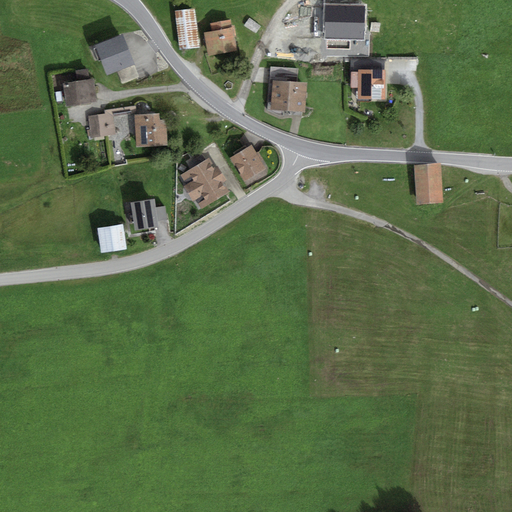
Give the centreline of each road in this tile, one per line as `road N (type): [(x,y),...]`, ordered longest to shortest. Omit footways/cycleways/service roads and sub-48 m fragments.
road 1 (residential): [(0,280),(81,273),(162,252),(279,181),(302,147)]
road 2 (track): [(511,304),(413,239),(299,198),(279,181)]
road 3 (tertiary): [(126,0),(198,87),(302,147)]
road 4 (tertiary): [(302,147),(511,163)]
road 5 (track): [(235,115),(269,28),(295,0)]
